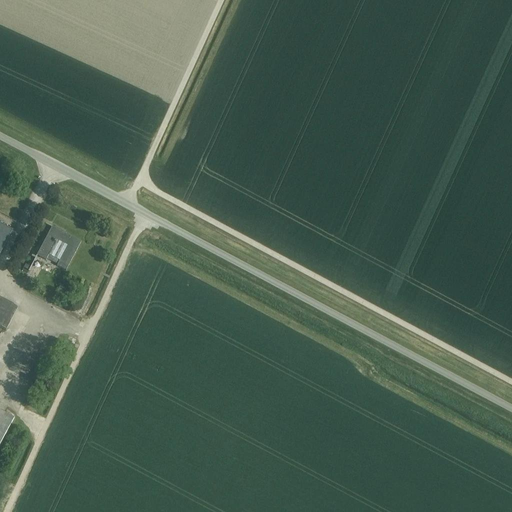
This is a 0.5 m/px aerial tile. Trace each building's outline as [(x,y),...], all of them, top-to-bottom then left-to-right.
[(0,253),(12,231),(0,224),(0,253)] [(51,227),(36,256),(45,261),(46,259),(57,265),(56,266),(65,271),(81,242),(51,227)] [(30,268),(25,265),(22,271),(27,274),(30,268)] [(0,328),(6,332),(17,310),(0,300),(0,328)] [(45,350),(55,342),(52,337),(42,345),(45,350)] [(0,411),(0,444),(14,419),(0,411)]
